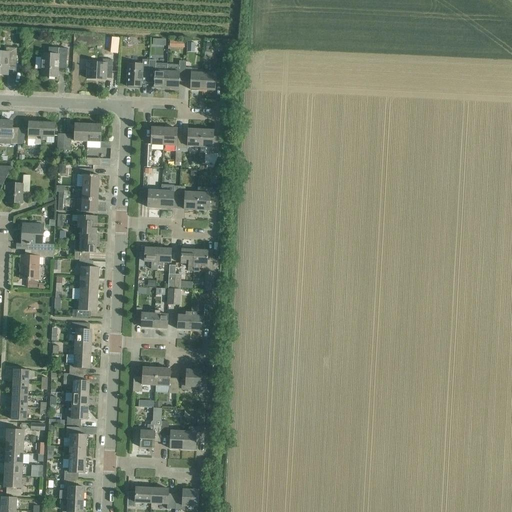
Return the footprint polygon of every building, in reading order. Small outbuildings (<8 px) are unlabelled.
[(184,48),(184,40),(170,39),(169,48),(184,48)] [(0,74),(7,75),(7,65),(16,65),(17,48),(7,47),(7,53),(0,52),(0,74)] [(48,52),(48,55),(43,55),(41,77),(57,77),(57,67),(66,67),(67,49),(58,49),(52,48),(48,52)] [(111,80),(112,61),(102,60),(102,64),(87,63),(86,79),(105,80),(105,79),(111,80)] [(127,64),(126,87),(128,87),(128,88),(133,88),(133,87),(142,88),(142,83),(148,84),(149,61),(142,60),(142,64),(127,64)] [(156,61),(149,61),(148,84),(153,84),(153,88),(166,89),(168,66),(167,66),(167,65),(155,64),(156,61)] [(179,83),(185,83),(186,69),(186,63),(180,62),(180,66),(168,66),(166,89),(179,90),(179,83)] [(190,90),(203,91),(204,73),(197,73),(198,69),(186,69),(185,83),(191,83),(190,90)] [(204,73),(203,91),(215,91),(215,84),(221,85),(222,71),(216,70),(216,74),(204,73)] [(11,144),(17,144),(18,128),(12,128),(12,121),(0,120),(0,137),(11,138),(11,144)] [(41,140),(42,123),(28,122),(27,140),(35,140),(35,145),(40,145),(40,140),(41,140)] [(54,123),(42,123),(41,140),(46,141),(46,137),(54,138),(54,123)] [(74,141),(87,142),(88,125),(75,124),(74,141)] [(88,125),(87,142),(87,147),(100,148),(101,125),(88,125)] [(151,145),(164,146),(165,129),(151,128),(151,145)] [(176,148),(182,149),(182,135),(176,135),(177,129),(165,129),(164,146),(176,146),(176,148)] [(188,147),(200,147),(201,130),(188,130),(188,135),(182,135),(182,149),(188,149),(188,147)] [(201,130),(200,147),(212,148),(212,154),(218,154),(219,137),(213,137),(213,131),(201,130)] [(86,166),(99,166),(100,159),(86,158),(86,166)] [(0,186),(2,186),(12,167),(0,166),(0,186)] [(83,175),(82,188),(99,188),(99,176),(93,176),(93,170),(77,169),(77,175),(83,175)] [(28,192),(29,176),(22,176),(22,185),(7,184),(7,187),(4,186),(4,192),(6,192),(6,203),(22,204),(22,191),(28,192)] [(173,204),(179,204),(180,187),(174,186),(173,192),(161,192),(161,209),(173,209),(173,204)] [(184,210),(197,211),(198,193),(185,193),(185,187),(180,187),(179,204),(185,204),(184,210)] [(82,188),(82,200),(98,201),(99,188),(82,188)] [(198,193),(197,211),(209,211),(210,206),(215,206),(216,189),(198,188),(198,193)] [(147,208),(161,209),(161,192),(148,191),(149,189),(143,189),(142,201),(148,202),(147,208)] [(49,196),(42,199),(44,205),(54,201),(51,193),(48,195),(49,196)] [(98,201),(82,200),(77,200),(76,212),(97,213),(98,201)] [(77,229),(80,229),(97,230),(97,228),(94,228),(94,224),(97,224),(97,217),(75,216),(75,222),(78,222),(77,229)] [(22,244),(30,244),(29,251),(48,251),(54,251),(54,245),(42,244),(43,225),(23,224),(22,244)] [(80,229),(80,241),(99,242),(100,235),(97,234),(97,230),(80,229)] [(74,260),(79,260),(89,261),(90,253),(95,253),(96,248),(99,248),(99,242),(80,241),(75,240),(74,260)] [(158,267),(159,249),(145,248),(145,252),(140,252),(139,267),(145,268),(145,263),(152,263),(151,270),(157,271),(158,267)] [(171,249),(159,249),(158,267),(162,267),(163,264),(171,264),(171,249)] [(194,268),(195,251),(182,250),(181,264),(188,265),(188,272),(194,272),(194,268)] [(48,251),(29,251),(29,257),(21,256),(20,279),(37,280),(38,257),(53,258),(54,251),(48,251)] [(195,251),(194,268),(194,272),(199,272),(200,265),(207,266),(208,251),(195,251)] [(81,266),(80,278),(98,279),(99,268),(93,267),(93,261),(89,261),(79,260),(79,266),(81,266)] [(80,278),(80,289),(98,290),(98,279),(80,278)] [(79,295),(79,300),(97,301),(98,290),(80,289),(79,295)] [(97,301),(79,300),(79,311),(73,310),(72,317),(90,318),(91,312),(97,312),(97,301)] [(192,312),(191,330),(203,331),(204,326),(209,326),(210,306),(204,306),(204,316),(197,316),(197,308),(192,308),(192,312)] [(141,328),(154,329),(155,311),(149,310),(149,313),(142,313),(142,308),(137,308),(136,322),(141,323),(141,328)] [(155,311),(154,329),(167,329),(168,314),(160,314),(160,311),(155,311)] [(177,330),(191,330),(192,312),(185,312),(185,315),(178,315),(177,330)] [(75,334),(75,342),(91,343),(92,330),(90,330),(90,324),(71,323),(71,334),(75,334)] [(70,351),(70,355),(90,356),(91,343),(75,342),(75,351),(70,351)] [(69,364),(69,374),(69,375),(83,375),(86,375),(86,369),(90,369),(90,356),(70,355),(68,355),(68,364),(69,364)] [(142,386),(156,386),(157,369),(143,368),(142,377),(133,377),(133,392),(141,392),(142,386)] [(157,369),(156,386),(171,387),(171,394),(177,394),(178,379),(169,379),(170,369),(157,369)] [(13,370),(12,383),(28,384),(29,371),(13,370)] [(191,391),(191,388),(200,388),(200,393),(206,393),(207,374),(201,374),(201,371),(186,370),(186,377),(182,377),(181,390),(191,391)] [(73,385),(73,394),(88,395),(89,382),(82,381),(83,375),(69,375),(69,374),(64,374),(63,385),(73,385)] [(12,383),(12,395),(27,396),(28,384),(12,383)] [(72,407),(88,407),(88,395),(73,394),(72,402),(68,402),(68,406),(72,407)] [(12,395),(11,407),(27,408),(27,396),(12,395)] [(87,420),(88,407),(72,407),(68,406),(67,415),(67,425),(81,426),(81,420),(87,420)] [(27,408),(11,407),(10,420),(26,421),(27,408)] [(141,431),(140,448),(154,448),(155,443),(160,443),(161,436),(162,422),(162,418),(162,409),(154,408),(154,409),(153,421),(151,423),(151,425),(148,425),(147,431),(141,431)] [(184,432),(183,450),(195,451),(196,439),(204,439),(204,432),(205,418),(198,417),(198,428),(189,427),(189,432),(184,432)] [(70,447),(86,448),(86,435),(80,435),(80,429),(67,428),(66,439),(64,438),(64,446),(70,447)] [(6,430),(6,442),(23,443),(24,431),(6,430)] [(170,449),(183,450),(184,432),(171,431),(170,449)] [(6,442),(5,453),(22,454),(23,443),(6,442)] [(39,455),(38,455),(44,455),(44,444),(37,443),(36,454),(39,455)] [(65,456),(65,460),(69,460),(85,461),(86,448),(70,447),(69,456),(65,456)] [(5,453),(5,465),(22,466),(22,454),(5,453)] [(65,468),(64,480),(78,480),(78,473),(85,473),(85,461),(69,460),(65,460),(63,460),(63,468),(65,468)] [(5,465),(4,476),(21,477),(22,466),(5,465)] [(21,477),(4,476),(3,488),(6,488),(6,495),(20,496),(21,477)] [(78,487),(78,480),(64,480),(64,491),(60,491),(59,499),(67,500),(83,500),(84,487),(78,487)] [(135,503),(151,504),(152,489),(136,488),(135,493),(128,492),(127,507),(135,508),(135,503)] [(167,509),(175,510),(176,495),(168,494),(168,490),(152,489),(151,504),(167,505),(167,509)] [(176,495),(175,510),(185,511),(185,507),(198,507),(198,491),(183,490),(182,495),(176,495)] [(2,498),(1,510),(16,511),(17,498),(2,498)] [(82,511),(83,500),(67,500),(67,511),(63,511),(62,511),(82,511)]
